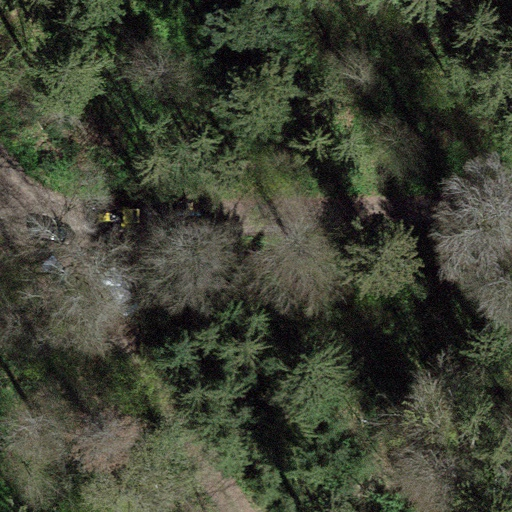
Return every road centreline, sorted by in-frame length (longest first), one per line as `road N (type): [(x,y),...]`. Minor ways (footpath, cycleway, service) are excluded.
road 1 (track): [(511,193),(0,221)]
road 2 (track): [(0,178),(233,511)]
